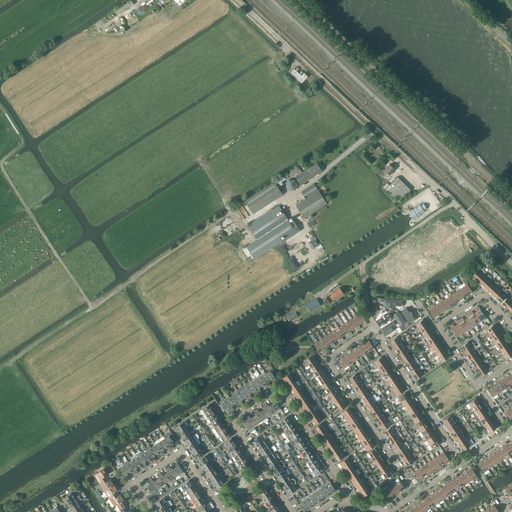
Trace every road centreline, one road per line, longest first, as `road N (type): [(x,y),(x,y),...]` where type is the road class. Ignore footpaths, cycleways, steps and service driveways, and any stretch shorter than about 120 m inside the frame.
road 1 (residential): [(462,463),(367,331),(329,363),(417,493)]
road 2 (track): [(292,193),(242,225),(227,215),(23,352)]
road 3 (unclassified): [(453,202),(236,0)]
road 4 (residential): [(345,503),(346,488),(278,390),(233,424),(292,511)]
road 5 (unclassified): [(511,199),(300,0)]
road 6 (track): [(91,307),(0,165)]
road 7 (residential): [(477,385),(439,326),(482,297),(511,324)]
road 8 (residential): [(222,511),(181,453),(135,483),(152,511)]
road 9 (unclassified): [(453,202),(353,269)]
